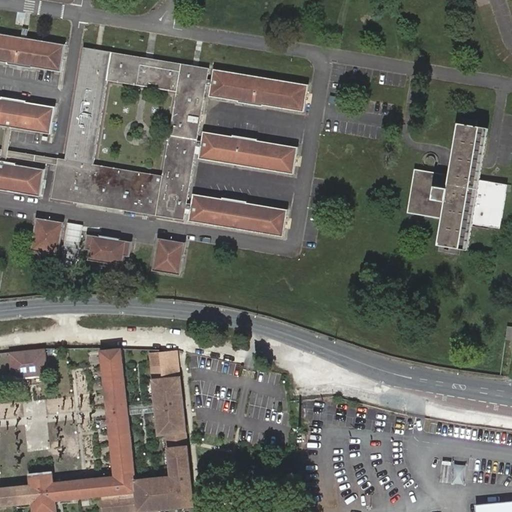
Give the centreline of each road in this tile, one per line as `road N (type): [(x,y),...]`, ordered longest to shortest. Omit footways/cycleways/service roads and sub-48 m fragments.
road 1 (tertiary): [(390,372),(263,324),(182,309),(0,311)]
road 2 (tertiary): [(390,372),(423,389),(511,406)]
road 3 (tertiary): [(511,387),(390,372)]
